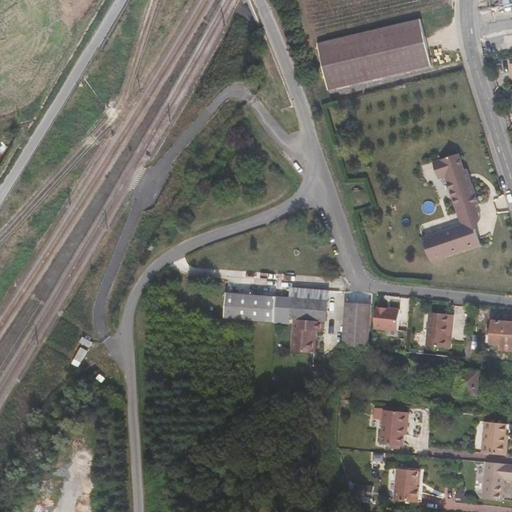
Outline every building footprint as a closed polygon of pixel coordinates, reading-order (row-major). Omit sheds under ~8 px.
[(419,59),(409,12),(307,37),(318,82),(419,59)] [(450,146),(424,155),(430,171),(437,169),(453,217),(415,231),(423,254),(473,237),(464,214),(472,211),(467,198),(470,197),(462,177),(460,177),(450,146)] [(360,187),(349,192),(354,204),(365,200),(360,187)] [(304,293),(304,286),(268,283),(267,290),(304,293)] [(208,311),(260,315),(261,311),(267,311),(264,340),(290,342),(292,329),(290,329),(290,323),(300,324),(301,314),(302,314),(304,293),(267,290),(210,286),(208,311)] [(362,307),(337,306),(335,347),(360,350),(362,307)] [(393,311),(369,308),(368,329),(391,332),(393,311)] [(425,349),(445,351),(448,318),(428,316),(425,349)] [(511,326),(496,326),(494,348),(504,349),(504,352),(511,352),(511,326)] [(462,371),(460,394),(479,395),(481,373),(462,371)] [(404,447),(405,436),(405,429),(408,429),(409,415),(384,413),(382,446),(404,447)] [(486,424),(484,452),(510,454),(510,443),(508,443),(508,437),(509,425),(486,424)] [(511,464),(491,462),(487,498),(506,500),(508,479),(511,479),(511,464)] [(402,469),(399,499),(422,502),(423,487),(420,487),(421,471),(402,469)] [(374,497),(375,484),(358,483),(357,496),(374,497)]
